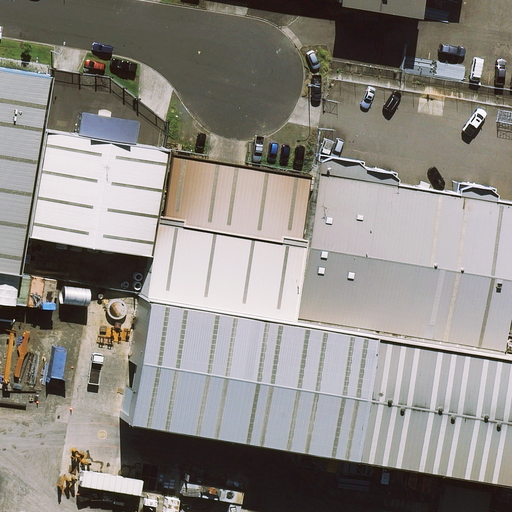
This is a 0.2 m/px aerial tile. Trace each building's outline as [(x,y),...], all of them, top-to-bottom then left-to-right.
[(412,19),(415,0),(334,0),(334,5),(412,19)] [(44,71),(0,63),(0,267),(10,269),(44,71)] [(161,144),(44,124),(26,228),(144,248),(161,144)] [(168,155),(157,218),(179,222),(179,227),(274,242),(275,238),(296,241),(306,178),(168,155)] [(302,242),(290,325),(497,359),(511,264),(511,205),(490,201),(492,190),(453,184),(451,196),(392,186),(392,181),(383,174),(359,170),(352,164),(323,159),(314,163),(302,242)] [(154,218),(141,300),(290,325),(302,242),(296,241),(275,238),(274,242),(179,227),(179,222),(157,218),(154,218)] [(141,300),(121,426),(511,489),(511,361),(497,359),(290,325),(141,300)] [(0,332),(23,337),(23,334),(37,337),(43,306),(29,303),(28,308),(0,302),(0,332)] [(58,337),(42,334),(36,366),(51,369),(58,337)] [(40,339),(25,336),(19,370),(33,373),(40,339)]
